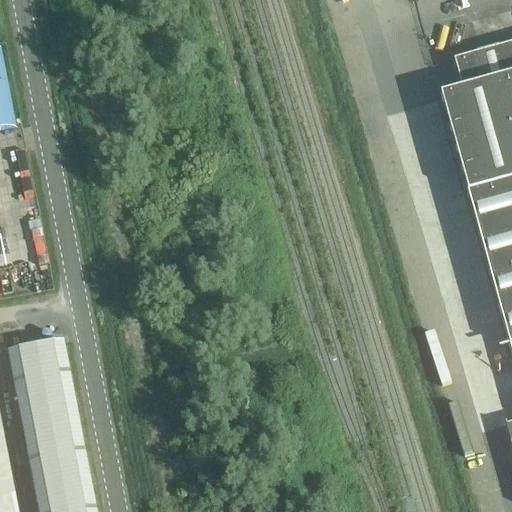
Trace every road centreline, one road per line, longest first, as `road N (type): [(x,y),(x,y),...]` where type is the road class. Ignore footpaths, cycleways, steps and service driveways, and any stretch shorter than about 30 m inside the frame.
road 1 (residential): [(511,507),(360,0)]
road 2 (unclassified): [(81,314),(19,0)]
road 3 (unclassified): [(119,511),(81,314)]
